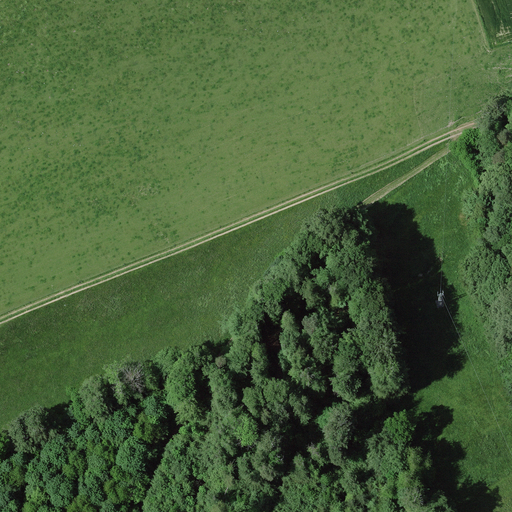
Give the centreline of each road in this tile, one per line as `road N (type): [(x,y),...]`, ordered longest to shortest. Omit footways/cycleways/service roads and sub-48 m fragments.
road 1 (track): [(141,511),(163,454),(212,369),(322,241),(390,183),(511,107)]
road 2 (track): [(0,318),(480,126)]
road 3 (track): [(0,463),(212,369)]
